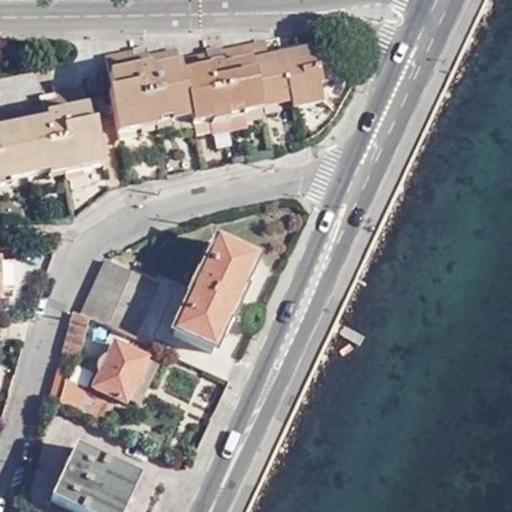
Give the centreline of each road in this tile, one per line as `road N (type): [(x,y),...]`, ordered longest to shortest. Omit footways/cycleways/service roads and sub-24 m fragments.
road 1 (residential): [(0,511),(68,286),(92,245),(142,213),(325,174),(339,179)]
road 2 (secondary): [(339,179),(200,511)]
road 3 (secondary): [(220,511),(369,191)]
road 4 (residential): [(277,10),(0,15)]
road 5 (secondary): [(369,191),(432,50)]
road 6 (secondary): [(402,40),(339,179)]
road 7 (residential): [(277,10),(402,40)]
